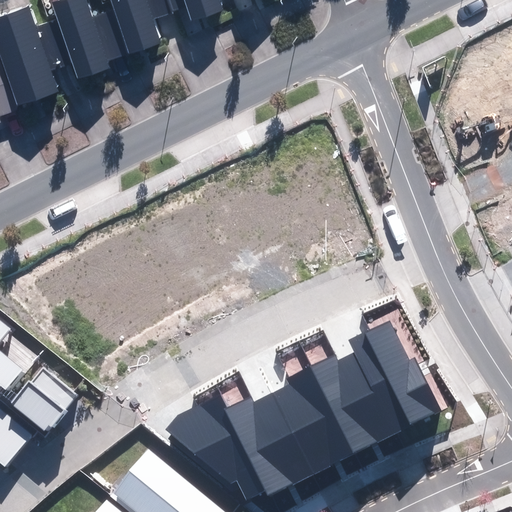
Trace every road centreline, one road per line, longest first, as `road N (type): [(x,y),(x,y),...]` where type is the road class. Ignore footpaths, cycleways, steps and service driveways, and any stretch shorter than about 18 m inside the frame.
road 1 (tertiary): [(0,204),(354,32)]
road 2 (residential): [(431,255),(118,396)]
road 3 (residential): [(354,32),(431,255)]
road 4 (residential): [(103,404),(48,441),(0,493)]
road 5 (residential): [(388,511),(511,457)]
